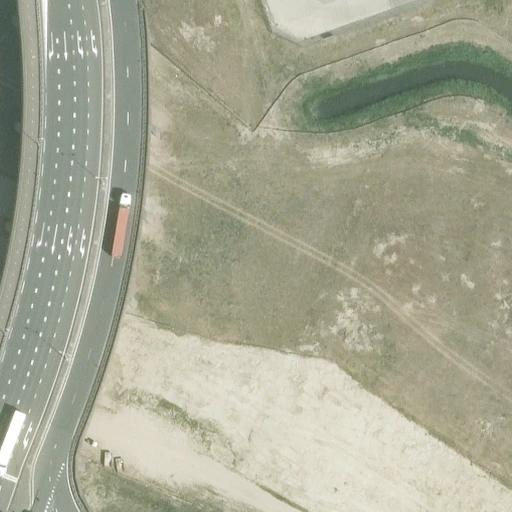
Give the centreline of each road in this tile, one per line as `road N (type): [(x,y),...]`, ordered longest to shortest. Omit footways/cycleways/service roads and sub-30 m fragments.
road 1 (tertiary): [(36,511),(109,304),(131,120),(123,0)]
road 2 (tertiary): [(68,0),(60,204),(45,290),(0,425)]
road 3 (track): [(0,374),(274,511)]
